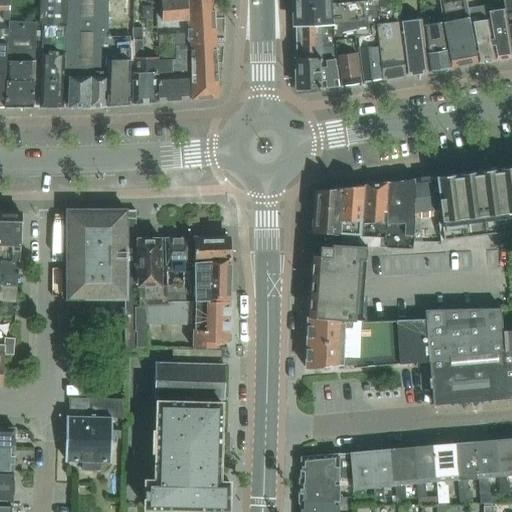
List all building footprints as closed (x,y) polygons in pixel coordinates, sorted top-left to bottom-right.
[(0,0),(0,10),(2,10),(9,10),(9,0),(0,0)] [(65,25),(66,0),(39,0),(39,21),(42,25),(39,107),(64,106),(64,103),(65,78),(65,25)] [(92,107),(92,79),(106,79),(107,36),(107,27),(108,0),(66,0),(65,25),(65,78),(69,78),(68,103),(68,107),(88,107),(92,107)] [(160,0),(162,22),(187,20),(187,39),(190,44),(192,100),(219,98),(213,0),(160,0)] [(361,0),(294,0),(296,27),(320,25),(324,21),(332,20),(353,17),(352,15),(362,14),(361,0)] [(332,25),(334,39),(351,37),(355,37),(358,37),(377,34),(382,79),(405,75),(398,21),(396,0),(361,0),(362,14),(352,15),(353,17),(332,20),(332,25)] [(470,64),(477,63),(472,37),(473,36),(471,23),(468,8),(466,0),(439,0),(443,22),(451,68),(455,67),(455,66),(470,63),(470,64)] [(511,0),(503,0),(503,1),(505,9),(510,48),(511,57),(511,0)] [(472,37),(477,63),(495,60),(487,11),(486,6),(477,7),(468,8),(471,23),(473,36),(472,37)] [(511,57),(510,48),(505,9),(487,11),(495,60),(511,57)] [(422,25),(421,19),(398,21),(405,75),(427,72),(422,25)] [(320,67),(320,60),(336,58),(335,55),(334,39),(332,25),(332,20),(324,21),(320,25),(296,27),(297,69),(296,69),(296,70),(297,70),(297,84),(296,84),(296,86),(297,86),(301,89),(301,90),(302,90),(302,89),(314,88),(314,89),(315,89),(315,88),(319,88),(319,89),(320,89),(320,88),(321,88),(320,67)] [(36,23),(9,21),(7,48),(6,75),(4,108),(33,107),(34,81),(35,61),(34,61),(36,23)] [(451,68),(443,22),(422,25),(427,72),(429,71),(429,65),(432,64),(435,68),(435,70),(451,68)] [(132,104),(158,102),(158,60),(158,57),(143,57),(143,28),(131,29),(131,58),(132,104)] [(175,33),(175,45),(184,46),(184,34),(175,33)] [(363,82),(382,79),(377,34),(358,37),(362,72),(363,82)] [(129,105),(129,104),(129,37),(107,36),(106,79),(106,106),(129,105)] [(334,39),(335,55),(336,58),(336,65),(339,85),(361,83),(357,52),(355,37),(351,37),(334,39)] [(189,100),(186,46),(184,46),(175,45),(175,60),(158,60),(158,102),(189,100)] [(320,67),(321,88),(339,85),(336,65),(320,67)] [(92,107),(106,106),(106,79),(92,79),(92,107)] [(511,166),(436,176),(441,221),(441,222),(511,212),(511,166)] [(435,215),(435,177),(414,179),(414,203),(413,203),(414,222),(413,240),(422,240),(421,217),(435,215)] [(389,182),(388,182),(386,240),(389,241),(388,245),(412,247),(413,240),(414,222),(413,203),(414,203),(414,179),(412,179),(403,180),(403,181),(400,181),(400,182),(390,183),(389,182)] [(364,186),(361,223),(382,223),(384,183),(364,186)] [(360,236),(361,223),(364,186),(341,188),(337,235),(360,236)] [(315,213),(313,233),(337,235),(341,188),(320,190),(317,194),(316,194),(315,213)] [(66,295),(66,299),(76,299),(125,299),(124,330),(124,348),(124,356),(147,356),(147,333),(146,324),(145,307),(135,307),(135,249),(135,239),(135,211),(134,210),(134,211),(127,211),(127,210),(126,210),(126,209),(122,209),(122,210),(70,210),(66,210),(66,214),(67,214),(67,235),(66,235),(66,239),(67,239),(67,270),(66,270),(66,274),(67,274),(67,295),(66,295)] [(20,251),(21,224),(21,214),(0,213),(0,250),(1,251),(0,260),(18,262),(18,261),(19,261),(19,251),(20,251)] [(313,233),(313,234),(320,235),(320,246),(318,246),(317,255),(312,255),(310,279),(309,286),(309,294),(307,318),(308,318),(355,321),(356,297),(357,290),(357,283),(359,260),(365,260),(366,247),(336,245),(337,235),(313,233)] [(367,245),(367,247),(379,248),(380,238),(363,237),(363,245),(367,245)] [(193,239),(194,262),(230,259),(230,257),(230,255),(230,243),(225,238),(213,238),(212,239),(208,239),(207,238),(193,239)] [(138,305),(145,305),(145,307),(146,324),(169,324),(168,302),(166,302),(166,299),(166,294),(166,285),(166,272),(165,251),(161,251),(161,239),(137,239),(137,249),(137,287),(138,287),(138,305)] [(189,239),(165,239),(165,251),(166,272),(189,272),(189,239)] [(0,314),(14,315),(15,303),(18,262),(0,260),(1,251),(0,250),(0,314)] [(229,301),(230,259),(194,262),(194,285),(194,298),(194,301),(219,300),(229,301)] [(166,285),(166,294),(185,294),(186,294),(189,294),(189,285),(166,285)] [(218,342),(228,342),(228,320),(226,320),(227,316),(228,316),(229,301),(219,300),(191,302),(190,330),(192,330),(192,348),(218,348),(218,342)] [(503,351),(502,331),(500,308),(425,310),(425,319),(426,319),(429,361),(430,369),(432,403),(433,405),(441,404),(511,398),(511,356),(511,351),(503,351)] [(354,364),(355,367),(429,361),(426,319),(425,319),(391,321),(358,322),(358,321),(355,321),(308,318),(307,318),(306,343),(306,363),(306,367),(305,367),(305,368),(306,368),(332,366),(332,365),(336,365),(336,366),(353,364),(354,364)] [(503,351),(511,351),(511,350),(511,330),(502,331),(503,351)] [(0,344),(0,387),(1,388),(3,354),(12,354),(14,338),(4,337),(3,345),(0,344)] [(222,365),(158,364),(157,396),(159,396),(159,401),(157,401),(156,431),(154,431),(154,434),(154,435),(160,437),(160,446),(159,446),(154,447),(154,448),(153,447),(153,451),(156,451),(155,480),(145,479),(144,508),(184,509),(184,508),(186,508),(188,508),(188,509),(228,510),(229,481),(219,481),(220,452),(227,452),(227,433),(220,433),(221,402),(220,402),(220,398),(221,398),(222,365)] [(66,459),(66,461),(67,461),(68,461),(82,461),(82,470),(100,470),(100,461),(110,462),(111,452),(111,442),(116,442),(116,432),(111,432),(112,417),(123,417),(123,400),(90,398),(71,398),(69,398),(69,402),(69,403),(69,413),(69,416),(67,416),(67,418),(67,434),(66,434),(66,436),(67,436),(67,441),(66,441),(66,443),(67,443),(66,459)] [(13,442),(14,442),(14,429),(0,427),(0,446),(14,447),(14,446),(12,446),(13,442)] [(499,477),(500,499),(510,498),(509,480),(507,480),(507,476),(511,475),(511,439),(500,440),(500,441),(496,442),(496,441),(499,477)] [(475,443),(478,479),(481,504),(495,504),(494,494),(489,495),(488,482),(486,482),(486,478),(499,477),(496,441),(480,442),(480,443),(475,443),(475,442),(475,443)] [(459,501),(463,501),(469,500),(467,480),(478,479),(475,443),(459,444),(459,445),(455,445),(455,444),(454,444),(457,481),(457,480),(459,501)] [(457,481),(454,444),(438,446),(438,447),(434,447),(434,446),(433,446),(436,482),(437,504),(449,502),(448,485),(445,485),(445,482),(457,481)] [(12,465),(13,465),(14,447),(0,446),(0,470),(13,471),(13,469),(12,469),(12,465)] [(436,482),(433,446),(417,447),(417,448),(413,449),(413,448),(412,448),(415,484),(416,484),(417,497),(426,497),(425,483),(436,482)] [(415,484),(412,448),(396,449),(396,450),(392,451),(392,450),(391,450),(397,504),(407,503),(405,485),(415,484)] [(391,450),(375,451),(375,452),(371,452),(371,451),(374,487),(374,497),(375,505),(396,505),(395,497),(384,497),(383,487),(394,486),(391,450)] [(350,454),(350,453),(349,453),(349,454),(352,481),(352,489),(352,498),(352,504),(352,505),(375,505),(374,497),(364,497),(363,488),(374,487),(371,451),(355,453),(355,454),(350,454)] [(339,481),(352,481),(349,454),(339,455),(339,454),(301,457),(301,479),(339,481)] [(0,470),(0,502),(12,503),(13,471),(0,470)] [(352,498),(338,497),(339,481),(301,479),(299,479),(299,502),(338,503),(352,504),(352,498)] [(338,511),(338,503),(299,502),(299,503),(300,503),(299,511),(338,511)]
